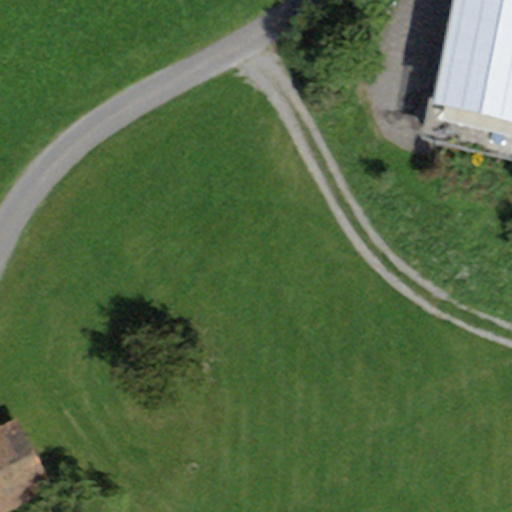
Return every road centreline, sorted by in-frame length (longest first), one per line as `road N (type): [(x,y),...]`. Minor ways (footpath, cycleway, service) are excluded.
road 1 (unclassified): [(0,283),(106,137),(270,54),(338,0)]
road 2 (track): [(511,320),(450,301),(327,147),(270,54)]
